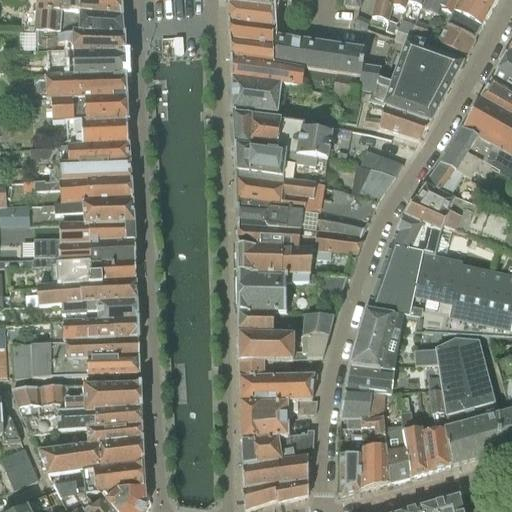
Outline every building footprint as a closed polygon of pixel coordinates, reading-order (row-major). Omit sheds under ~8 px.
[(36,34),(37,34),(62,35),(62,28),(66,29),(66,17),(120,19),(119,0),(116,0),(21,0),(22,1),(16,1),(16,4),(38,5),(36,34)] [(229,0),(232,63),(361,82),(359,93),(377,95),(379,81),(380,71),(364,69),(366,51),(274,38),(273,3),(283,3),(286,0),(305,0),(317,2),(316,0),(229,0)] [(362,0),(347,0),(346,10),(362,12),(362,0)] [(378,0),(373,23),(386,27),(394,0),(378,0)] [(387,27),(388,28),(389,24),(392,10),(405,14),(408,6),(409,6),(410,0),(394,0),(386,27),(387,27)] [(410,0),(409,6),(421,11),(420,14),(422,14),(426,0),(410,0)] [(426,0),(422,14),(439,20),(442,14),(446,0),(426,0)] [(446,0),(442,14),(454,18),(462,0),(446,0)] [(462,0),(454,18),(447,30),(476,44),(498,0),(462,0)] [(62,28),(62,35),(121,37),(120,19),(66,17),(66,29),(62,28)] [(358,18),(355,27),(368,32),(371,22),(358,18)] [(398,31),(393,44),(405,48),(409,35),(411,27),(400,23),(398,31)] [(389,24),(388,28),(387,27),(385,34),(393,37),(396,26),(389,24)] [(417,26),(413,36),(426,41),(430,29),(417,26)] [(438,47),(467,61),(476,44),(447,30),(438,47)] [(50,57),(74,57),(122,57),(121,37),(62,35),(37,34),(37,58),(50,57)] [(359,93),(358,100),(386,110),(431,126),(464,66),(407,46),(406,48),(403,57),(395,79),(393,85),(379,81),(377,95),(359,93)] [(511,53),(510,53),(492,83),(511,95),(511,53)] [(8,57),(0,57),(0,75),(9,75),(8,57)] [(74,57),(50,57),(50,80),(75,79),(124,79),(122,57),(74,57)] [(232,83),(283,89),(302,91),(304,79),(308,80),(307,82),(315,83),(314,85),(335,88),(333,98),(357,103),(358,100),(359,93),(361,82),(232,63),(232,83)] [(34,80),(34,97),(13,98),(13,105),(13,113),(30,112),(30,104),(51,103),(125,100),(124,79),(75,79),(34,80)] [(232,83),(233,106),(234,113),(278,118),(280,105),(283,89),(232,83)] [(481,100),(511,117),(511,95),(492,83),(481,100)] [(66,127),(67,151),(128,149),(125,106),(125,100),(51,103),(51,114),(52,127),(66,127)] [(452,148),(491,172),(511,184),(511,117),(481,100),(452,148)] [(366,120),(365,129),(383,131),(420,143),(431,126),(386,110),(384,119),(381,119),(380,122),(366,120)] [(304,128),(234,119),(235,151),(273,156),(280,152),(284,153),(287,158),(317,163),(328,164),(332,132),(304,128)] [(452,148),(441,167),(471,185),(476,177),(485,182),(491,172),(452,148)] [(30,153),(31,169),(31,172),(129,166),(128,149),(67,151),(30,153)] [(273,156),(235,151),(236,178),(310,189),(313,172),(316,172),(317,163),(287,158),(284,153),(280,152),(273,156)] [(365,154),(360,170),(370,173),(395,181),(403,169),(372,157),(365,154)] [(49,184),(46,184),(46,186),(130,183),(129,166),(31,172),(31,176),(49,175),(49,184)] [(426,188),(511,236),(511,224),(470,209),(480,191),(471,185),(441,167),(426,188)] [(370,173),(357,200),(379,206),(395,181),(370,173)] [(310,189),(236,178),(238,212),(317,219),(343,221),(368,228),(369,225),(374,215),(379,206),(357,200),(348,198),(346,208),(332,206),(314,204),(316,190),(310,189)] [(23,197),(35,197),(60,195),(61,207),(61,211),(132,207),(130,183),(46,186),(46,184),(23,186),(23,197)] [(511,236),(426,188),(404,220),(441,236),(442,236),(444,232),(511,259),(511,236)] [(54,220),(67,219),(82,218),(83,227),(59,228),(59,231),(133,229),(133,221),(132,207),(61,211),(61,207),(42,208),(41,215),(54,215),(54,220)] [(317,219),(238,212),(238,229),(239,232),(300,236),(306,236),(307,232),(316,233),(316,228),(317,219)] [(307,232),(306,236),(316,237),(334,239),(360,244),(368,228),(343,221),(317,219),(316,228),(316,233),(307,232)] [(403,221),(389,249),(428,258),(435,260),(440,236),(441,236),(404,220),(403,221)] [(59,231),(59,242),(33,243),(34,251),(134,247),(133,229),(59,231)] [(300,236),(238,232),(239,252),(283,253),(283,254),(332,256),(355,257),(359,258),(362,247),(363,246),(360,245),(360,244),(334,239),(316,237),(306,236),(300,236)] [(0,272),(8,272),(33,272),(52,271),(52,291),(58,291),(136,288),(135,268),(134,247),(34,251),(34,263),(32,263),(32,264),(0,264),(0,272)] [(511,313),(511,281),(462,270),(463,266),(432,259),(388,249),(378,279),(511,313)] [(283,253),(239,252),(239,277),(311,280),(312,263),(332,264),(332,256),(283,254),(283,253)] [(311,280),(239,277),(240,315),(287,318),(285,287),(320,288),(320,281),(311,280)] [(511,313),(378,279),(366,313),(366,314),(403,321),(403,322),(417,325),(416,336),(494,342),(494,339),(509,342),(511,342),(511,313)] [(320,288),(319,299),(340,301),(346,282),(343,282),(320,281),(320,288)] [(37,310),(61,309),(136,305),(136,288),(58,291),(37,292),(37,310)] [(98,314),(98,323),(137,321),(136,305),(61,309),(62,319),(86,318),(86,315),(98,314)] [(325,309),(322,319),(333,322),(333,321),(336,313),(325,309)] [(366,314),(360,334),(399,341),(403,322),(403,321),(366,314)] [(287,318),(240,315),(240,337),(273,337),(274,318),(287,318)] [(273,337),(240,337),(241,366),(274,366),(274,365),(294,365),(307,365),(307,363),(323,363),(329,338),(333,322),(322,319),(304,319),(302,338),(301,347),(302,348),(301,355),(294,355),(294,338),(273,338),(273,337)] [(51,327),(52,348),(57,348),(58,349),(62,349),(63,347),(65,347),(65,345),(117,343),(117,344),(138,343),(137,321),(98,323),(63,324),(63,326),(51,327)] [(360,334),(350,369),(393,375),(399,341),(360,334)] [(11,349),(13,366),(14,382),(50,380),(88,379),(136,377),(139,374),(138,343),(117,344),(117,343),(65,345),(65,347),(63,347),(62,349),(58,349),(57,348),(52,348),(11,349)] [(441,384),(451,469),(502,455),(498,413),(497,413),(479,346),(456,344),(437,352),(439,369),(438,369),(440,379),(441,384)] [(436,353),(414,354),(414,370),(416,370),(438,369),(436,354),(436,353)] [(507,410),(498,413),(502,455),(502,454),(511,451),(511,360),(496,365),(507,410)] [(274,366),(241,366),(241,382),(274,381),(274,366)] [(350,370),(346,392),(377,396),(386,397),(390,397),(393,375),(350,369),(350,370)] [(274,381),(241,382),(241,406),(241,407),(313,404),(314,384),(319,385),(320,380),(315,379),(307,380),(274,381)] [(437,435),(424,437),(428,476),(450,470),(451,469),(441,384),(440,379),(427,381),(427,385),(428,396),(432,420),(434,419),(437,435)] [(140,411),(138,387),(61,391),(64,418),(140,411)] [(38,392),(39,420),(64,418),(61,391),(38,392)] [(12,393),(22,422),(39,420),(38,392),(12,393)] [(346,392),(340,423),(346,423),(346,432),(362,432),(361,423),(369,423),(384,421),(386,397),(377,396),(346,392)] [(406,452),(410,481),(428,476),(424,437),(423,437),(422,433),(414,434),(412,417),(410,417),(409,402),(399,403),(400,417),(401,418),(402,430),(403,435),(404,435),(406,452)] [(0,403),(0,437),(1,437),(1,447),(20,445),(9,418),(2,419),(1,404),(0,403)] [(313,404),(241,407),(243,439),(288,435),(288,416),(298,416),(298,419),(316,418),(317,405),(313,406),(313,404)] [(22,422),(31,439),(85,432),(140,427),(140,411),(64,418),(39,420),(22,422)] [(362,453),(361,495),(388,488),(384,432),(384,421),(369,423),(361,423),(362,432),(362,433),(374,431),(376,442),(376,451),(362,453)] [(87,449),(38,457),(49,481),(82,476),(82,475),(142,467),(140,427),(85,432),(87,449)] [(397,430),(384,432),(388,488),(410,482),(410,481),(406,452),(404,435),(403,435),(402,430),(397,430)] [(244,470),(313,460),(314,450),(288,454),(288,435),(243,439),(244,470)] [(341,451),(340,501),(361,495),(362,453),(363,440),(353,439),(353,451),(341,451)] [(0,463),(0,464),(13,494),(37,483),(23,453),(0,463)] [(244,470),(245,492),(309,487),(308,461),(313,461),(313,460),(244,470)] [(76,487),(53,491),(55,495),(57,500),(72,497),(98,492),(143,491),(142,467),(82,475),(82,476),(85,493),(77,494),(76,487)] [(245,492),(245,511),(252,511),(276,504),(277,508),(309,500),(309,487),(245,492)] [(98,492),(113,511),(143,511),(143,491),(98,492)] [(83,511),(113,511),(98,492),(72,497),(83,511)] [(83,511),(72,497),(57,500),(55,495),(46,499),(52,511),(61,507),(62,511),(83,511)] [(458,502),(422,511),(490,511),(488,502),(461,510),(458,502)]
